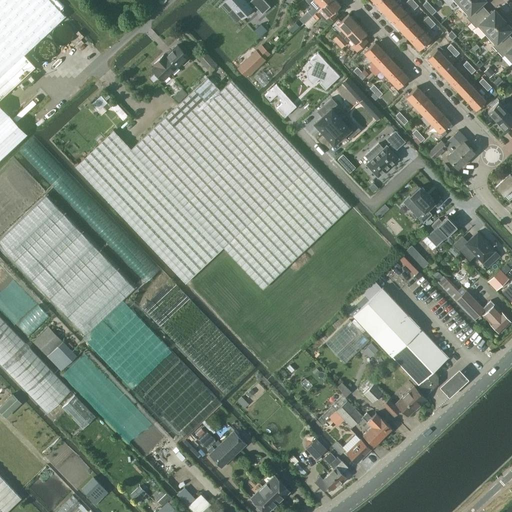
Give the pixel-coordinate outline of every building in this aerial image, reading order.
[(0,0),(0,158),(26,135),(0,107),(0,98),(34,67),(23,56),(64,17),(47,0),(0,0)] [(245,0),(225,0),(221,5),(237,22),(241,18),(242,19),(255,6),(263,13),(270,6),(264,0),(251,0),(248,3),(245,0)] [(305,0),(312,7),(300,18),(304,23),(312,15),(328,0),(305,0)] [(328,23),(338,14),(335,10),(341,5),(336,0),(328,0),(312,15),(316,20),(321,16),(328,23)] [(385,13),(397,1),(396,0),(378,0),(375,3),(385,13)] [(471,22),(485,8),(481,4),(484,0),(465,0),(459,6),(467,15),(466,17),(471,22)] [(393,21),(405,10),(397,1),(385,13),(393,21)] [(415,1),(409,6),(413,10),(418,5),(415,1)] [(425,3),(423,4),(427,9),(431,5),(427,1),(425,3)] [(431,5),(427,9),(430,13),(432,14),(436,10),(431,5)] [(486,35),(504,18),(498,11),(497,12),(494,9),(490,13),(485,8),(471,22),(476,27),(477,26),(486,35)] [(402,31),(414,19),(405,10),(393,21),(402,31)] [(342,30),(333,38),(337,43),(358,23),(348,14),(337,24),(342,30)] [(427,25),(432,19),(428,16),(423,20),(427,25)] [(497,51),(511,37),(507,32),(511,28),(509,26),(510,25),(504,18),(486,35),(494,44),(492,45),(497,51)] [(410,40),(422,28),(414,19),(402,31),(410,40)] [(432,19),(427,25),(430,28),(435,22),(432,19)] [(358,23),(337,43),(342,47),(351,39),(354,43),(352,45),(357,50),(356,51),(357,51),(368,41),(363,36),(367,33),(358,23)] [(422,28),(410,40),(419,49),(431,37),(422,28)] [(448,33),(448,34),(452,39),(453,38),(456,35),(452,30),(448,33)] [(511,63),(511,37),(497,51),(502,56),(504,54),(511,63)] [(374,62),(386,52),(375,41),(364,52),(374,62)] [(452,52),(455,49),(451,44),(447,47),(452,52)] [(155,65),(152,68),(163,79),(188,56),(177,45),(166,55),(165,54),(154,64),(155,65)] [(437,68),(447,58),(438,47),(427,58),(437,68)] [(203,49),(195,56),(198,59),(210,71),(217,64),(206,52),(203,49)] [(313,65),(307,70),(308,77),(313,83),(319,77),(322,80),(320,82),(326,88),(340,75),(319,51),(309,60),(313,65)] [(382,71),(393,61),(386,52),(374,62),(382,71)] [(444,76),(455,66),(447,58),(437,68),(444,76)] [(468,69),(472,65),(467,60),(463,64),(468,69)] [(390,80),(401,69),(393,61),(382,71),(390,80)] [(452,84),(463,74),(455,66),(444,76),(452,84)] [(353,70),(358,75),(361,71),(357,67),(353,70)] [(489,78),(495,73),(489,67),(484,72),(489,78)] [(401,69),(390,80),(397,87),(408,76),(401,69)] [(362,79),(363,78),(366,76),(361,71),(358,75),(362,79)] [(460,92),(470,82),(463,74),(452,84),(460,92)] [(220,90),(207,76),(131,148),(113,129),(75,166),(185,282),(223,246),(263,288),(350,205),(232,79),(220,90)] [(479,81),(484,86),(487,82),(482,77),(479,81)] [(468,100),(478,91),(470,82),(460,92),(468,100)] [(277,84),(265,95),(270,100),(277,94),(279,96),(283,91),(277,84)] [(374,84),(370,88),(374,92),(378,89),(374,84)] [(415,106),(426,96),(417,86),(406,96),(415,106)] [(378,89),(374,92),(378,97),(382,93),(378,89)] [(478,91),(468,100),(476,109),(486,100),(478,91)] [(98,104),(104,98),(100,94),(95,101),(98,104)] [(318,119),(327,130),(349,110),(335,94),(320,107),(325,112),(318,119)] [(282,103),(277,108),(285,117),(295,108),(284,96),(281,99),(280,100),(282,103)] [(423,115),(434,105),(426,96),(415,106),(423,115)] [(511,104),(510,102),(509,101),(503,107),(498,101),(488,111),(496,120),(511,104)] [(511,104),(496,120),(504,128),(511,121),(511,104)] [(432,124),(443,114),(434,105),(423,115),(432,124)] [(349,110),(327,130),(338,141),(350,130),(355,135),(365,126),(349,110)] [(443,114),(432,124),(440,132),(450,122),(443,114)] [(412,132),(416,137),(420,134),(416,129),(412,132)] [(448,141),(445,143),(447,146),(446,147),(451,151),(446,155),(454,163),(458,167),(463,162),(474,151),(466,143),(468,140),(458,130),(448,140),(448,141)] [(379,143),(365,155),(370,160),(367,163),(366,163),(367,164),(377,176),(378,177),(379,176),(378,176),(398,158),(399,158),(398,157),(392,151),(396,147),(397,148),(405,141),(395,131),(387,138),(392,143),(388,146),(387,145),(387,144),(386,145),(383,148),(379,143)] [(161,266),(34,135),(20,149),(146,280),(161,266)] [(429,153),(428,154),(430,156),(432,159),(432,158),(433,157),(434,158),(435,157),(446,147),(447,146),(445,143),(441,139),(428,152),(429,153)] [(511,170),(510,172),(495,186),(504,195),(511,187),(511,170)] [(378,187),(374,183),(369,187),(373,191),(378,187)] [(419,187),(404,201),(423,222),(432,214),(428,209),(434,203),(435,202),(435,201),(434,202),(430,197),(430,196),(429,196),(426,192),(425,192),(421,187),(420,186),(419,187)] [(0,245),(86,335),(122,300),(135,288),(46,194),(0,239),(0,245)] [(0,229),(23,206),(17,201),(1,217),(0,216),(0,229)] [(379,217),(383,213),(379,208),(374,213),(379,217)] [(434,228),(427,235),(436,246),(457,226),(448,216),(442,221),(439,218),(432,225),(434,228)] [(467,241),(459,248),(460,249),(470,260),(475,254),(487,267),(500,255),(478,231),(467,241)] [(407,249),(412,255),(417,250),(412,245),(407,249)] [(415,275),(419,272),(403,255),(400,258),(415,275)] [(428,263),(423,257),(418,262),(423,267),(428,263)] [(12,292),(20,288),(15,274),(0,260),(0,279),(8,282),(10,280),(11,284),(7,285),(6,289),(12,292)] [(506,263),(488,280),(497,289),(508,278),(504,273),(510,268),(506,263)] [(511,283),(505,290),(503,292),(507,296),(511,300),(511,301),(511,283)] [(427,393),(432,389),(438,383),(438,376),(433,371),(448,357),(382,286),(353,314),(427,393)] [(466,290),(456,300),(474,319),(484,309),(466,290)] [(487,311),(483,314),(490,321),(499,332),(511,320),(501,310),(494,303),(491,300),(483,307),(487,311)] [(19,322),(30,334),(51,315),(41,303),(19,322)] [(0,363),(48,412),(58,402),(71,390),(0,316),(0,363)] [(345,363),(369,339),(350,320),(326,343),(345,363)] [(51,323),(34,341),(48,355),(63,370),(69,363),(77,355),(63,341),(66,338),(51,323)] [(368,346),(374,353),(378,349),(371,342),(368,346)] [(459,367),(440,385),(449,396),(469,378),(459,367)] [(145,455),(168,429),(113,379),(107,385),(101,380),(95,387),(101,392),(97,395),(100,397),(95,403),(138,441),(134,445),(145,455)] [(372,401),(382,391),(374,383),(364,393),(372,401)] [(418,405),(426,399),(413,385),(395,402),(407,415),(418,405)] [(7,400),(0,406),(0,410),(5,415),(14,407),(20,401),(13,393),(7,400)] [(75,394),(62,406),(63,407),(83,428),(96,416),(75,395),(75,394)] [(332,406),(336,410),(347,400),(343,394),(331,405),(332,406)] [(394,414),(399,409),(388,398),(383,403),(394,414)] [(347,400),(336,410),(339,413),(341,416),(352,426),(359,420),(367,429),(363,433),(374,445),(377,441),(378,442),(384,437),(363,416),(363,415),(347,400)] [(363,416),(384,437),(389,432),(388,431),(392,427),(376,411),(371,416),(367,412),(363,415),(363,416)] [(340,428),(347,421),(341,416),(339,413),(332,420),(340,428)] [(222,442),(234,455),(246,444),(234,431),(222,442)] [(326,449),(316,438),(312,441),(306,448),(316,459),(326,449)] [(357,463),(370,449),(360,439),(347,452),(357,463)] [(222,467),(234,455),(222,442),(209,454),(222,467)] [(329,472),(340,483),(346,477),(342,472),(347,467),(337,456),(336,457),(330,452),(324,457),(334,468),(329,472)] [(333,489),(340,483),(329,472),(323,478),(320,476),(314,481),(323,490),(329,485),(333,489)] [(263,486),(278,501),(289,491),(275,474),(263,486)] [(0,511),(5,511),(21,498),(0,475),(0,511)] [(95,475),(83,487),(98,502),(110,490),(95,475)] [(177,511),(169,502),(173,497),(161,485),(152,494),(163,505),(156,511),(177,511)] [(265,511),(266,511),(278,501),(263,486),(251,497),(265,511)] [(194,511),(225,511),(224,510),(221,511),(214,511),(208,506),(206,504),(209,502),(201,494),(188,505),(194,511)] [(73,495),(54,511),(78,511),(81,509),(79,507),(78,506),(81,504),(73,495)]
